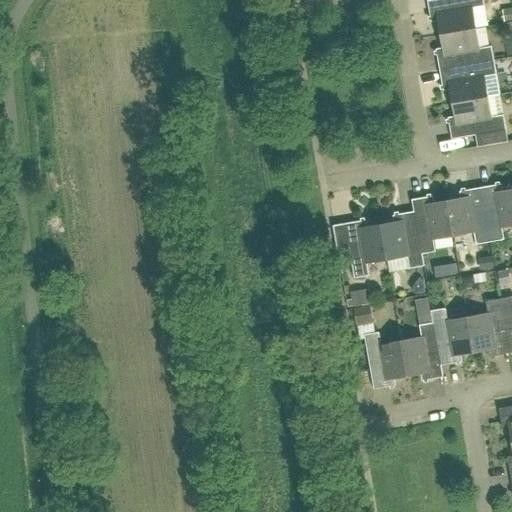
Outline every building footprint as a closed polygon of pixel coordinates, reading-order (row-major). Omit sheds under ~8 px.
[(431,22),(438,21),(440,35),(476,28),(473,8),(484,6),(483,0),(431,0),(427,1),(431,22)] [(440,35),(443,48),(436,49),(440,70),(494,60),(492,46),(480,48),(476,28),(440,35)] [(485,76),(496,74),(494,60),(440,70),(443,91),(450,90),(452,103),(488,97),(485,76)] [(504,115),(492,117),(488,97),(452,103),(455,116),(448,118),(452,139),(506,130),(504,115)] [(511,189),(503,191),(502,184),(481,188),(490,242),(504,240),(502,228),(511,226),(511,189)] [(460,191),(461,198),(447,200),(454,236),(474,233),(476,245),(490,242),(481,188),(460,191)] [(433,196),(412,200),(414,212),(421,254),(422,254),(435,252),(433,240),(454,236),(447,200),(434,203),(433,196)] [(393,215),(394,222),(381,224),(387,260),(407,257),(410,268),(424,266),(422,254),(421,254),(414,212),(393,215)] [(369,276),(367,264),(387,260),(381,224),(368,227),(367,220),(345,224),(354,278),(369,276)] [(511,296),(500,299),(510,353),(511,352),(511,296)] [(487,350),(489,357),(510,353),(500,299),(486,301),(488,313),(468,317),(474,352),(487,350)] [(366,312),(355,313),(355,308),(348,309),(350,328),(368,326),(366,312)] [(462,361),(461,355),(474,352),(468,317),(448,320),(445,308),(431,311),(433,323),(441,365),(462,361)] [(418,313),(421,325),(433,323),(431,311),(418,313)] [(422,381),(443,377),(441,365),(433,323),(421,325),(419,325),(422,337),(401,340),(408,376),(421,374),(422,381)] [(395,385),(394,379),(408,376),(401,340),(381,344),(379,332),(364,335),(374,389),(395,385)] [(503,430),(509,429),(511,442),(511,406),(499,408),(503,430)]
